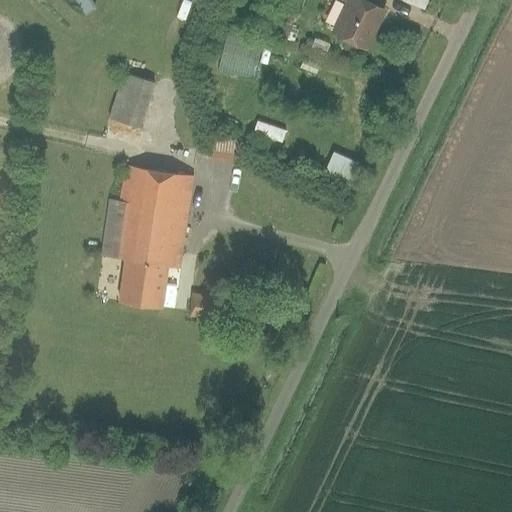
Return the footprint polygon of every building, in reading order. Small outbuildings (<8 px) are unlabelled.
[(97,0),(80,0),(89,13),(101,6),(97,0)] [(372,47),(393,4),(383,0),(348,0),(335,29),(372,47)] [(160,80),(126,69),(112,116),(146,126),(160,80)] [(261,117),(256,131),(285,141),(290,127),(261,117)] [(238,159),(240,137),(218,135),(216,156),(238,159)] [(327,171),(354,184),(365,161),(337,148),(327,171)] [(198,173),(129,163),(124,197),(112,195),(104,254),(128,257),(122,299),(169,306),(175,266),(185,267),(198,173)]
